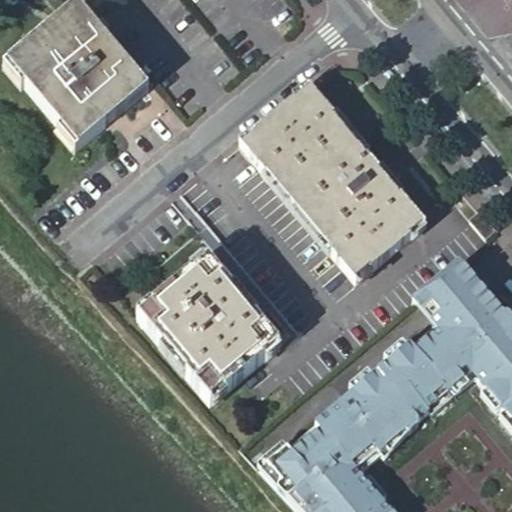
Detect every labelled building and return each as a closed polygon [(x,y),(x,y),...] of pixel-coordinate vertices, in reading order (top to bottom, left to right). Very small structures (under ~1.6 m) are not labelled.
[(77,153),(146,94),(74,8),(4,67),(77,153)] [(311,94),(241,153),(358,291),(428,232),(311,94)] [(494,235),(478,215),(468,223),(484,243),(494,235)] [(278,351),(297,335),(206,228),(147,278),(163,297),(134,321),(208,410),(265,362),(268,366),(281,355),(278,351)] [(455,268),(409,307),(430,331),(431,321),(472,287),(455,268)] [(511,335),(472,287),(431,321),(430,331),(265,470),(300,511),(387,511),(361,482),(361,474),(354,474),(378,454),(379,456),(428,414),(426,412),(471,375),(473,384),(511,430),(511,335)] [(511,511),(511,430),(473,384),(471,375),(426,412),(428,414),(379,456),(378,454),(354,474),(361,474),(361,482),(387,511),(511,511)] [(258,477),(290,511),(300,511),(265,470),(258,477)]
